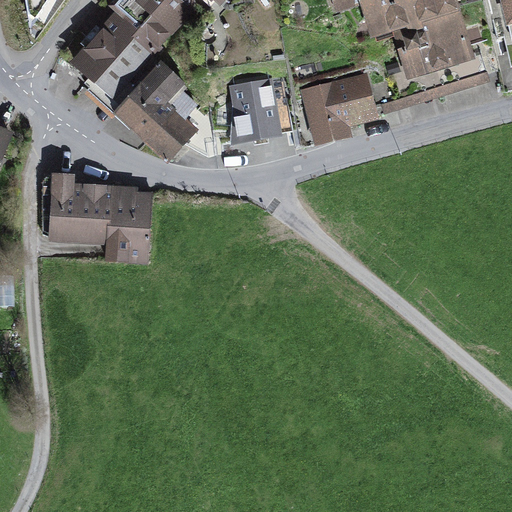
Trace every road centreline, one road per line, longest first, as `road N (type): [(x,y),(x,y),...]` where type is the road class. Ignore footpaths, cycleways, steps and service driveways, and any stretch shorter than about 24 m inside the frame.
road 1 (track): [(22,511),(45,472),(33,187),(52,121)]
road 2 (track): [(511,401),(286,210),(268,176)]
road 3 (residential): [(18,88),(52,121),(124,161),(199,182),(268,176)]
road 4 (unclassified): [(268,176),(511,112)]
